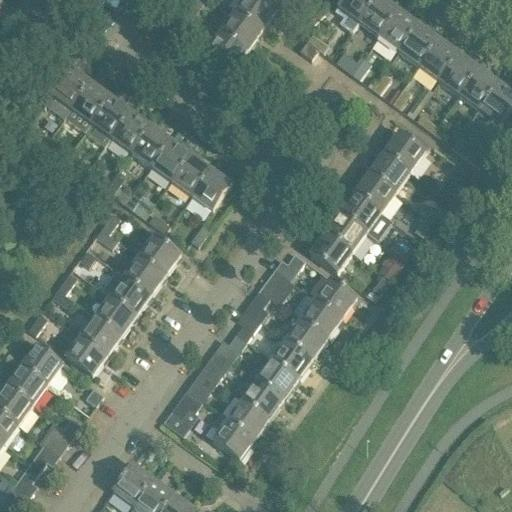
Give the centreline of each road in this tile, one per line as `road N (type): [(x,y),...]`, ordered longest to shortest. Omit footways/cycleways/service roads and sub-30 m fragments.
road 1 (residential): [(305,179),(71,511)]
road 2 (residential): [(305,179),(129,50),(125,29),(146,0)]
road 3 (tertiary): [(511,263),(405,434)]
road 4 (tertiary): [(405,434),(461,364),(511,321)]
